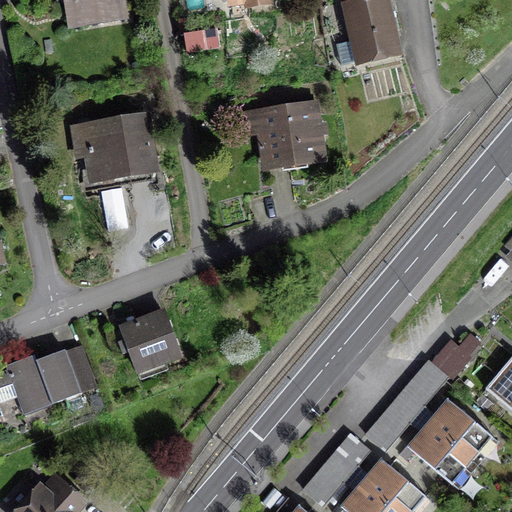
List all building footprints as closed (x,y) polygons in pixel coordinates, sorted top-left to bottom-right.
[(82,25),(128,18),(125,0),(63,0),(63,3),(78,1),(82,25)] [(336,45),(341,65),(396,53),(391,31),(399,30),(396,20),(389,21),(383,0),(346,0),(355,40),(336,45)] [(313,106),(259,114),(267,168),(322,160),(313,106)] [(75,130),(84,182),(153,170),(145,119),(75,130)] [(165,313),(121,329),(136,371),(180,355),(165,313)] [(67,403),(82,397),(65,351),(31,363),(29,358),(6,367),(8,371),(0,373),(0,409),(3,416),(50,399),(52,405),(65,400),(67,403)] [(511,357),(486,389),(499,400),(501,397),(511,406),(511,357)] [(434,363),(371,436),(387,450),(450,377),(434,363)] [(449,399),(427,424),(471,462),(493,436),(449,399)] [(408,447),(451,485),(471,462),(427,424),(408,447)] [(372,452),(354,437),(306,493),(324,508),(372,452)] [(381,460),(361,483),(394,511),(413,511),(426,497),(381,460)] [(42,490),(21,511),(76,511),(85,502),(62,481),(48,496),(42,490)] [(340,507),(346,511),(394,511),(361,483),(340,507)]
